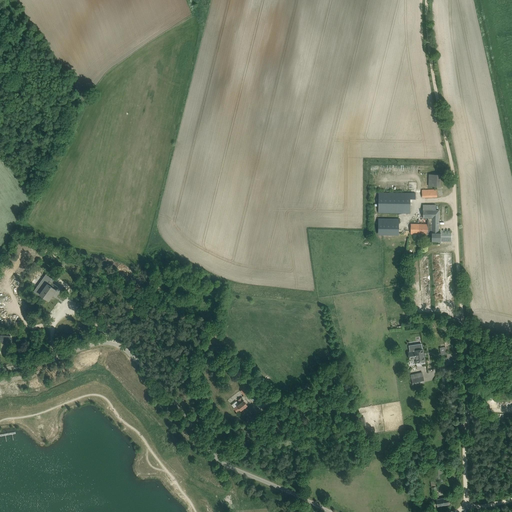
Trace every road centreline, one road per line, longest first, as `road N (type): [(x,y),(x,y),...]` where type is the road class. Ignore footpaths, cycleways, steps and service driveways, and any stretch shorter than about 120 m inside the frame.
road 1 (track): [(464,510),(454,186),(428,0)]
road 2 (unclassified): [(0,370),(119,343),(220,462),(330,511)]
road 3 (track): [(0,261),(80,117)]
